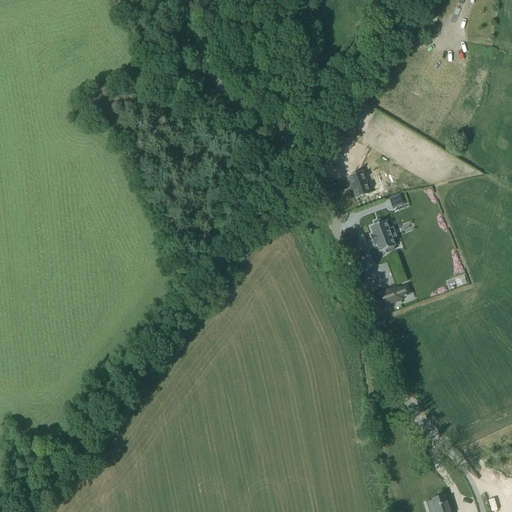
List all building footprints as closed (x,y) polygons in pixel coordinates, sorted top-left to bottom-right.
[(358,103),(347,122),(357,128),(368,109),(358,103)] [(363,172),(348,177),(357,199),(371,194),(363,172)] [(384,191),(373,194),(375,200),(386,196),(384,191)] [(376,246),(379,253),(385,251),(386,254),(394,251),(393,248),(395,247),(392,239),(396,237),(392,229),(389,230),(386,222),(381,224),(380,221),(373,223),(375,226),(370,228),(373,236),(370,237),(374,247),(376,246)] [(374,296),(378,309),(401,300),(396,288),(374,296)] [(434,511),(448,511),(447,506),(444,496),(431,500),(432,501),(434,511)]
